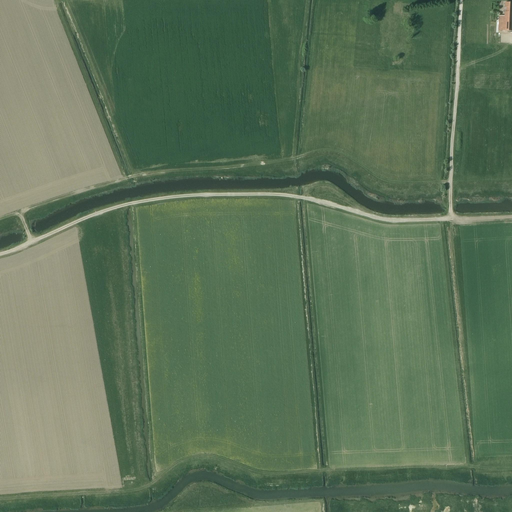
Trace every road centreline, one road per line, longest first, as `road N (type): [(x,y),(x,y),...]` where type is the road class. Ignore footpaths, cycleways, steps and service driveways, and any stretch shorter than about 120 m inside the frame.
road 1 (track): [(511,215),(382,218),(319,186),(300,197),(194,194),(121,205),(0,254)]
road 2 (track): [(460,0),(453,217)]
